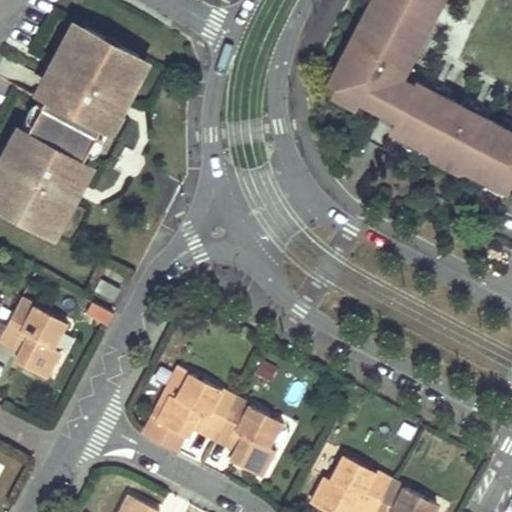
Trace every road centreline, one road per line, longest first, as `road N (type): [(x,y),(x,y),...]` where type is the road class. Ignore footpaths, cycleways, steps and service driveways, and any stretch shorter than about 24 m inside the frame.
road 1 (residential): [(226,225),(312,315),(511,419)]
road 2 (residential): [(82,419),(162,271),(226,225)]
road 3 (residential): [(511,309),(354,226),(305,183)]
road 4 (residential): [(305,183),(278,128),(275,86),(307,0)]
road 5 (residential): [(82,419),(253,511)]
road 6 (residential): [(231,36),(209,120),(211,171),(226,225)]
